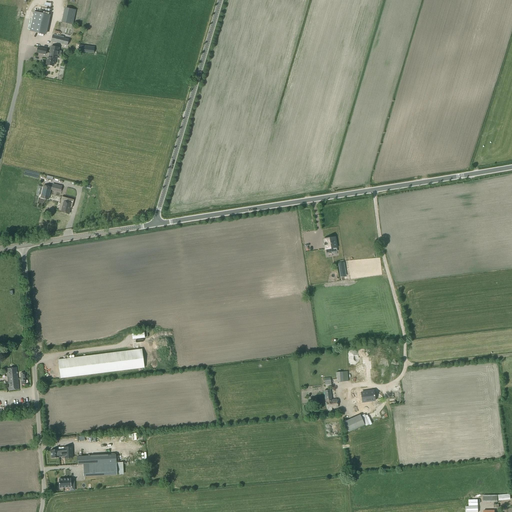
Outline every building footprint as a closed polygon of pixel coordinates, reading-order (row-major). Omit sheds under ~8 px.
[(37,9),(32,8),(29,28),(45,31),(50,4),(42,3),(42,4),(38,3),(37,9)] [(53,36),(51,42),(67,46),(69,39),(64,38),(64,37),(54,34),(53,36)] [(48,57),(46,65),(53,66),(54,62),(55,62),(56,58),(57,59),(59,48),(51,46),(49,57),(48,57)] [(94,54),(95,48),(80,46),(79,52),(94,54)] [(48,200),(51,188),(44,186),(41,198),(48,200)] [(39,198),(0,195),(0,203),(39,206),(39,198)] [(63,203),(60,212),(69,215),(71,205),(63,203)] [(335,238),(324,240),(325,249),(327,249),(335,248),(336,248),(335,238)] [(351,242),(342,244),(345,256),(354,253),(351,242)] [(314,264),(322,263),(320,253),(312,254),(314,264)] [(131,330),(123,331),(124,338),(132,338),(131,330)] [(141,349),(57,360),(59,379),(144,368),(141,349)] [(17,368),(6,369),(8,390),(19,389),(17,368)] [(27,373),(20,373),(21,385),(28,384),(27,373)] [(340,386),(341,399),(349,398),(349,386),(340,386)] [(330,390),(324,391),(325,399),(327,411),(331,411),(331,409),(337,408),(336,400),(331,400),(330,399),(331,399),(330,390)] [(373,400),(372,391),(359,393),(361,402),(373,400)] [(371,408),(342,418),(346,430),(375,419),(371,408)] [(73,458),(72,447),(58,448),(58,449),(50,450),(51,458),(64,457),(64,458),(73,458)] [(116,463),(116,455),(77,457),(78,465),(83,464),(83,465),(116,463)] [(117,475),(116,463),(83,465),(83,477),(117,475)] [(71,479),(59,479),(59,488),(71,487),(71,479)] [(471,500),(468,500),(469,506),(473,506),(478,506),(478,500),(479,500),(479,495),(471,495),(471,500)]
